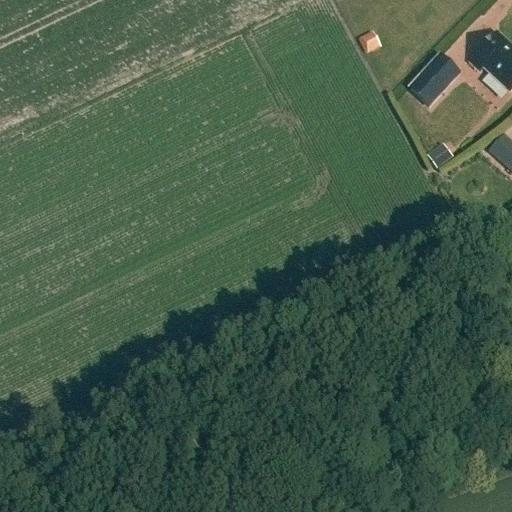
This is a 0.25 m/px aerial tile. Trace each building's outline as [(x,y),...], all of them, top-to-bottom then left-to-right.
[(380,50),(372,35),(359,43),(367,57),(380,50)] [(511,53),(496,38),(470,66),(480,75),(484,71),(510,95),(511,93),(511,53)] [(429,114),(461,78),(440,59),(408,94),(429,114)] [(511,177),(511,146),(503,139),(488,156),(511,177)] [(453,160),(443,147),(427,160),(437,173),(453,160)]
